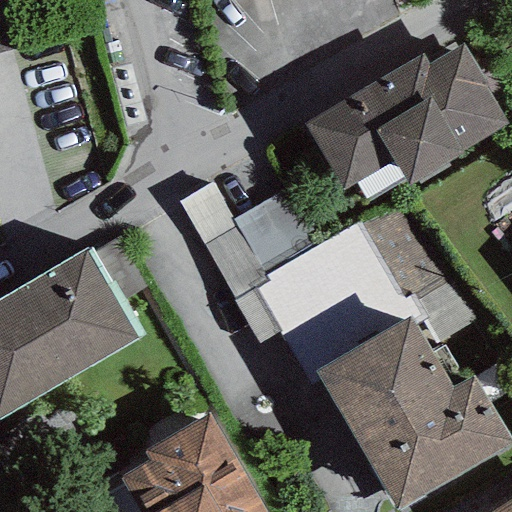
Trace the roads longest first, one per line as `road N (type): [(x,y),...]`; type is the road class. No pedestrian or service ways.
road 1 (residential): [(418,0),(180,149)]
road 2 (residential): [(180,149),(0,257)]
road 3 (residential): [(134,0),(180,149)]
